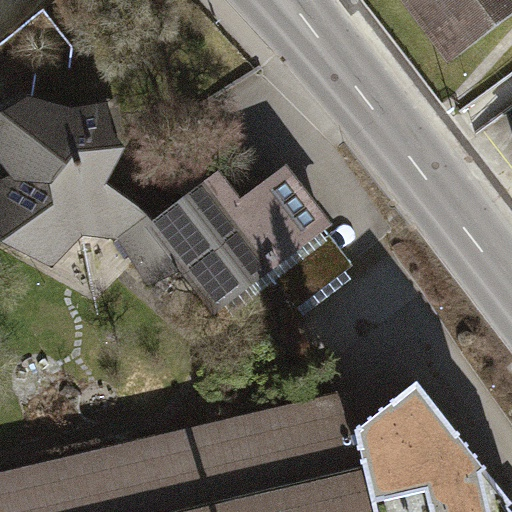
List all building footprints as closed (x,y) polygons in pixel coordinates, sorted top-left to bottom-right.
[(511,0),(403,0),(446,58),(511,8),(511,0)] [(151,293),(177,273),(145,233),(136,222),(145,215),(105,188),(122,157),(105,107),(71,113),(24,96),(0,108),(0,169),(3,173),(0,174),(0,245),(93,295),(127,266),(151,293)] [(215,322),(332,230),(285,170),(249,198),(241,205),(218,176),(145,233),(177,273),(215,322)] [(418,387),(355,442),(371,511),(509,511),(507,503),(418,387)] [(322,392),(0,467),(0,511),(371,511),(355,442),(335,447),(322,392)]
